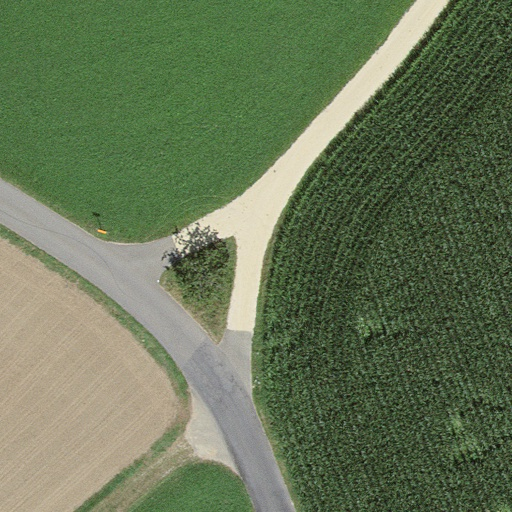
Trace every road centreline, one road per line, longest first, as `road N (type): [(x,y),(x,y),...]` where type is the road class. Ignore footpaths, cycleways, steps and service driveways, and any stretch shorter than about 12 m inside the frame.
road 1 (track): [(228,401),(264,204),(426,0)]
road 2 (tertiary): [(0,201),(168,317),(246,433),(274,511)]
road 3 (track): [(264,204),(113,272)]
